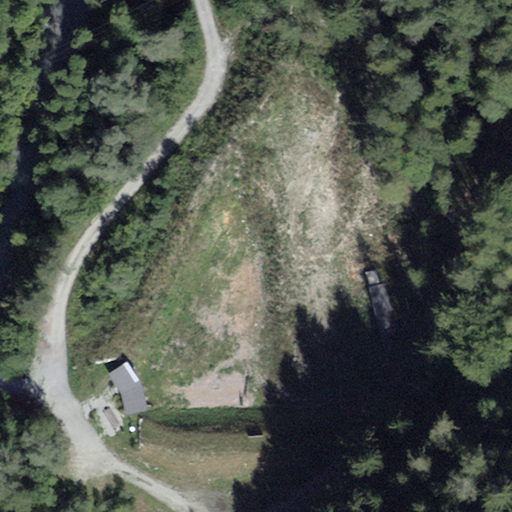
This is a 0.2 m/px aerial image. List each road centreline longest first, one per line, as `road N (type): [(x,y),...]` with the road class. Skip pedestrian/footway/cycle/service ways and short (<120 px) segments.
road 1 (track): [(279,511),(334,464),(403,361),(468,198),(511,121)]
road 2 (track): [(202,0),(213,47),(210,90),(83,246),(59,300),(36,394)]
